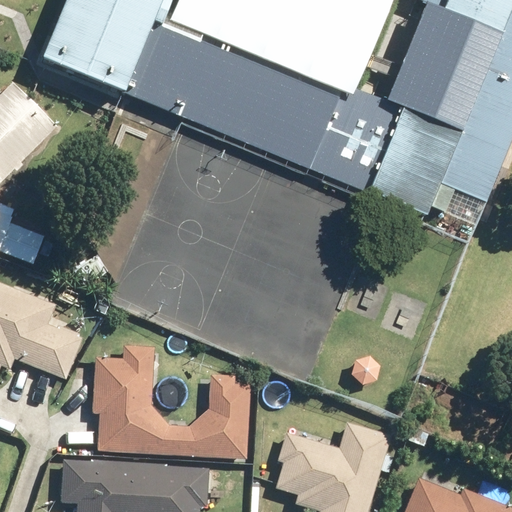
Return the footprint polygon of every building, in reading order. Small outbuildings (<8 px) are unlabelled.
[(164,0),(62,0),(39,60),(127,95),(157,18),(164,0)] [(454,135),(501,17),(451,0),(421,0),(382,106),(454,135)] [(454,135),(435,182),(486,202),(511,136),(511,0),(507,0),(501,17),(454,135)] [(507,0),(456,0),(501,17),(507,0)] [(157,18),(127,95),(425,211),(435,182),(454,135),(382,106),(157,18)] [(8,83),(0,91),(0,183),(55,127),(8,83)] [(0,213),(0,251),(1,249),(34,264),(46,239),(10,222),(11,219),(0,213)] [(0,279),(0,369),(2,365),(11,369),(15,359),(65,381),(84,337),(49,321),(56,304),(0,279)] [(101,411),(98,448),(248,457),(252,385),(235,384),(235,375),(213,374),(210,409),(190,426),(151,423),(156,346),(126,344),(125,357),(96,355),(92,410),(101,411)] [(341,444),(289,427),(279,460),(284,462),(275,488),(300,496),(298,504),(323,511),(370,511),(384,470),(390,472),(394,459),(386,456),(393,433),(348,419),(341,444)] [(211,467),(65,456),(62,501),(80,502),(78,511),(201,511),(202,505),(208,505),(211,467)] [(460,493),(418,477),(404,511),(511,511),(511,504),(463,485),(460,493)]
